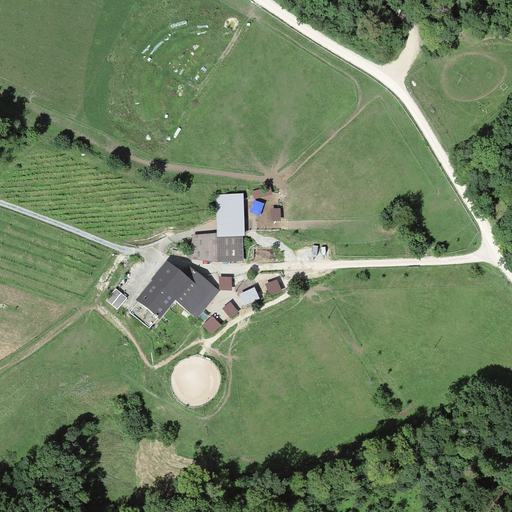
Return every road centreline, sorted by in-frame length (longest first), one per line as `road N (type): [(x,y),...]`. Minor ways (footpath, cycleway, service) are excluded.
road 1 (unclassified): [(262,0),(372,67),(408,101),(511,274)]
road 2 (track): [(494,251),(424,263),(221,268),(118,247)]
road 3 (track): [(0,372),(86,303),(127,249)]
road 4 (track): [(0,203),(118,247)]
